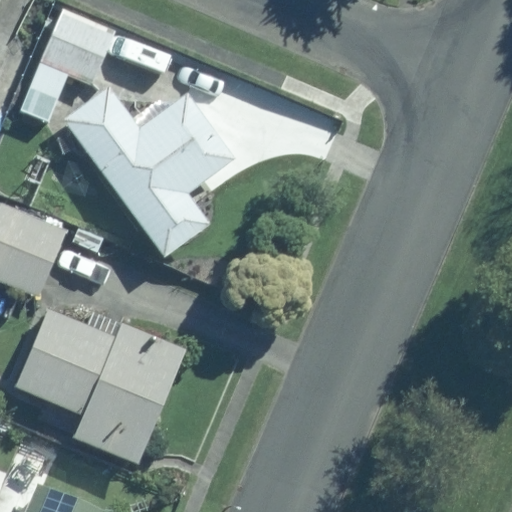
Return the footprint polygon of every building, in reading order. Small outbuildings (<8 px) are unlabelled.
[(107,41),(59,20),(17,114),(42,125),(62,79),(86,90),(107,41)] [(135,139),(107,100),(64,129),(162,270),(211,236),(188,203),(229,175),(181,107),(135,139)] [(59,236),(0,210),(0,287),(32,301),(59,236)] [(134,475),(182,355),(88,318),(82,334),(44,318),(14,393),(85,421),(73,451),(134,475)] [(87,511),(37,492),(28,511),(87,511)]
